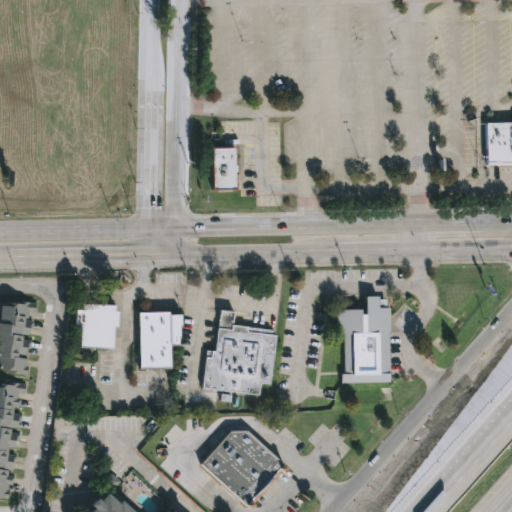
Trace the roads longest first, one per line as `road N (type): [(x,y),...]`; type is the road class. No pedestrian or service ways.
road 1 (tertiary): [(148,0),(144,254)]
road 2 (secondary): [(411,226),(172,229)]
road 3 (tertiary): [(172,229),(176,0)]
road 4 (secondary): [(173,254),(336,252)]
road 5 (secondary): [(511,318),(415,434)]
road 6 (motorway): [(511,410),(401,511)]
road 7 (secondary): [(144,229),(0,230)]
road 8 (secondary): [(10,257),(144,254)]
road 9 (motorway): [(511,416),(426,511)]
